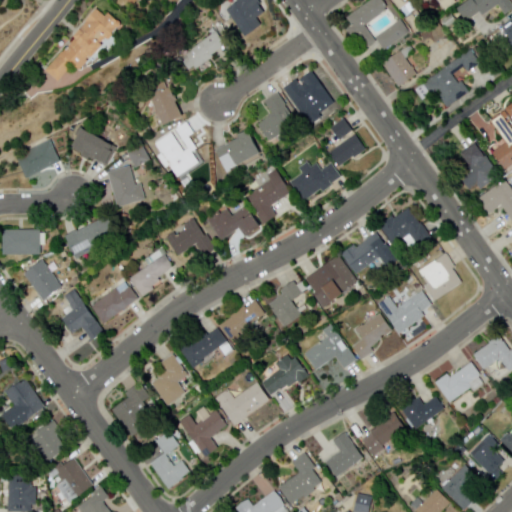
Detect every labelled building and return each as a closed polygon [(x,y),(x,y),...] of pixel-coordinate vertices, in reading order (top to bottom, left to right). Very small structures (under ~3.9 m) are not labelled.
[(263,0),(267,5),(259,11),(264,17),(262,18),(269,26),(251,39),(230,12),(242,2),(240,0),(263,0)] [(382,0),(389,8),(387,10),(388,11),(366,27),(377,42),(369,48),(359,34),(352,39),(346,30),(352,26),(348,19),(373,0),(379,0),(380,1),(381,0),(382,0)] [(395,0),(455,0),(458,3),(446,12),(437,0),(416,0),(402,10),(395,0)] [(471,0),(509,0),(511,3),(511,13),(507,17),(499,7),(484,18),(482,14),(468,24),(458,10),(471,0)] [(107,12),(121,25),(118,29),(117,28),(107,40),(104,38),(100,42),(104,45),(93,58),(90,55),(87,59),(88,61),(81,70),(74,64),(59,82),(46,71),(73,38),(72,37),(85,22),(83,21),(94,8),(103,16),(107,12)] [(406,19),(418,11),(429,27),(417,35),(406,19)] [(444,22),(453,15),(458,22),(449,29),(444,22)] [(386,51),(377,39),(402,21),(411,34),(386,51)] [(511,41),(503,28),(511,21),(511,41)] [(429,50),(422,40),(430,34),(428,32),(440,23),(449,36),(429,50)] [(232,47),(218,56),(219,58),(195,74),(184,58),(222,32),(232,47)] [(416,53),(408,60),(419,76),(400,89),(384,65),(411,46),(416,53)] [(423,85),(472,51),(482,65),(469,74),(465,69),(454,76),(460,85),(463,83),(471,94),(450,108),(440,94),(433,99),(423,85)] [(322,83),(329,78),(350,106),(328,122),(322,114),(316,118),(308,106),(302,111),(290,95),(295,91),(294,89),(307,80),(312,87),(320,81),(322,83)] [(175,86),(183,102),(182,103),(189,118),(170,128),(154,97),(175,86)] [(283,94),(304,124),(277,144),(264,126),(279,115),(270,103),(283,94)] [(491,122),(503,114),(511,126),(511,166),(505,172),(493,155),(507,145),(491,122)] [(345,142),(336,129),(350,120),(359,132),(345,142)] [(159,145),(175,134),(189,153),(194,150),(180,131),(191,124),(199,135),(194,138),(202,150),(197,154),(204,164),(183,179),(175,167),(171,169),(162,157),(166,154),(159,145)] [(77,150),(83,138),(79,136),(84,128),(118,146),(107,166),(77,150)] [(244,137),(255,131),(268,155),(233,173),(222,152),(245,140),(244,137)] [(361,135),(372,151),(361,159),(360,158),(346,168),(336,154),(361,135)] [(53,141),(65,163),(32,180),(21,158),(53,141)] [(140,170),(131,154),(145,145),(155,161),(140,170)] [(487,160),(489,158),(500,174),(494,178),(497,181),(482,191),(479,186),(469,193),(459,179),(471,170),(461,155),(477,145),(487,160)] [(321,165),(327,172),(336,165),(347,179),(338,185),(339,187),(330,194),(327,191),(310,204),(295,184),(307,175),(303,170),(312,163),(316,169),(321,165)] [(135,167),(141,187),(147,185),(151,201),(123,209),(112,174),(135,167)] [(281,170),(297,194),(277,208),(284,218),(271,227),(263,216),(265,214),(253,197),(275,181),(272,176),(281,170)] [(511,220),(503,207),(488,217),(478,202),(508,182),(511,188),(511,220)] [(251,208),(258,216),(259,215),(270,229),(256,240),(247,228),(228,243),(211,221),(223,212),(225,216),(232,211),(238,218),(251,208)] [(414,209),(426,225),(427,224),(438,239),(425,248),(416,235),(400,247),(386,227),(398,218),(400,220),(414,209)] [(71,238),(82,231),(83,233),(112,217),(125,239),(84,261),(71,238)] [(168,236),(175,231),(180,237),(189,230),(187,227),(197,219),(210,237),(212,236),(223,251),(211,259),(201,245),(183,258),(168,236)] [(47,231),(47,235),(51,235),(51,247),(47,247),(47,256),(9,257),(9,232),(47,231)] [(392,247),(384,252),(388,257),(362,276),(348,256),(360,246),(362,249),(382,234),(392,247)] [(178,268),(163,280),(165,282),(158,288),(160,291),(148,299),(134,280),(169,255),(178,268)] [(461,269),(459,270),(469,285),(441,303),(431,288),(434,286),(425,273),(452,255),(461,269)] [(344,257),(364,283),(350,293),(352,296),(341,304),(341,303),(330,310),(320,296),(322,294),(312,281),(344,257)] [(28,276),(47,262),(68,289),(50,303),(28,276)] [(412,286),(408,281),(414,277),(418,282),(412,286)] [(299,283),(308,296),(298,303),(308,317),(291,329),(275,307),(283,301),(282,300),(288,295),(286,292),(299,283)] [(411,291),(416,287),(420,293),(415,296),(411,291)] [(125,295),(135,288),(144,300),(109,326),(96,308),(121,290),(125,295)] [(68,298),(78,291),(110,334),(98,343),(88,329),(78,336),(67,320),(78,312),(68,298)] [(395,298),(403,310),(407,308),(403,302),(412,296),(415,301),(427,292),(438,307),(428,314),(431,318),(406,336),(384,306),(395,298)] [(262,303),(271,316),(244,336),(247,340),(239,345),(226,327),(236,320),(235,318),(250,308),(252,310),(262,303)] [(385,315),(398,333),(383,343),(384,344),(377,349),(379,353),(367,362),(358,348),(368,341),(361,332),(385,315)] [(336,326),(348,342),(342,346),(348,354),(354,349),(363,362),(350,371),(340,358),(322,372),(309,356),(333,339),(328,332),(336,326)] [(185,351),(198,343),(200,346),(224,330),(233,343),(233,344),(239,353),(231,358),(225,350),(208,361),(209,363),(198,370),(185,351)] [(511,353),(511,352),(511,372),(510,374),(502,363),(501,363),(500,361),(485,372),(474,357),(501,338),(511,353)] [(253,358),(245,353),(249,346),(257,351),(253,358)] [(161,368),(178,356),(193,377),(184,384),(192,395),(173,408),(157,384),(163,380),(162,377),(166,375),(161,368)] [(300,359),(315,379),(305,386),(303,383),(294,389),(293,387),(287,392),(286,390),(276,397),(267,384),(284,371),(282,368),(294,359),(296,362),(300,359)] [(10,374),(6,363),(14,360),(18,371),(10,374)] [(473,364),(482,377),(480,379),(485,386),(476,392),(474,389),(451,405),(436,385),(449,376),(451,380),(473,364)] [(10,393),(19,387),(20,389),(31,381),(52,409),(32,423),(10,393)] [(232,391),(239,401),(262,384),(275,402),(241,428),(220,400),(232,391)] [(145,385),(156,399),(148,404),(161,423),(137,440),(117,412),(134,400),(130,395),(145,385)] [(407,405),(419,397),(426,407),(438,398),(447,411),(417,432),(405,415),(411,411),(407,405)] [(221,412),(233,427),(216,440),(224,450),(212,460),(184,424),(193,416),(203,430),(209,425),(200,414),(208,409),(215,418),(221,412)] [(395,415),(407,432),(384,448),(386,451),(374,459),(363,443),(372,436),(371,435),(378,430),(376,428),(395,415)] [(67,434),(63,437),(72,451),(57,462),(39,435),(58,422),(67,434)] [(170,456),(161,445),(175,434),(184,446),(170,456)] [(334,443),(347,434),(365,461),(338,480),(327,464),(342,454),(334,443)] [(511,453),(501,442),(509,435),(511,437),(511,436),(511,453)] [(491,437),(501,447),(496,453),(506,463),(492,477),(474,459),(486,446),(484,443),(491,437)] [(155,466),(169,455),(179,469),(187,463),(196,474),(188,480),(189,481),(175,492),(155,466)] [(294,465),(307,455),(317,470),(314,472),(323,485),(315,490),(317,493),(307,500),(305,498),(293,507),(280,490),(301,475),(294,465)] [(79,461),(99,488),(75,506),(62,488),(67,484),(62,477),(64,475),(61,470),(66,466),(68,469),(79,461)] [(464,511),(442,490),(465,467),(488,490),(466,511),(464,511)] [(13,511),(13,477),(37,477),(36,489),(41,490),(41,507),(36,507),(36,511),(13,511)] [(114,499),(108,504),(114,511),(85,511),(83,509),(100,496),(99,494),(106,488),(114,499)] [(418,511),(412,507),(419,500),(425,505),(439,491),(452,505),(444,511),(418,511)] [(255,509),(276,493),(286,508),(285,509),(286,511),(238,511),(237,510),(249,501),(255,509)] [(371,511),(355,511),(360,495),(374,499),(371,511)]
